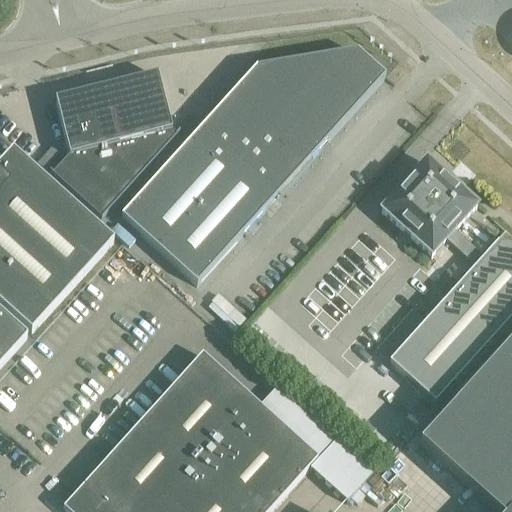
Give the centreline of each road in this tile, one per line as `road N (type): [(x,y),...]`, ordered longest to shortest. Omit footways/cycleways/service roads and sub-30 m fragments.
road 1 (unclassified): [(74,36),(299,0)]
road 2 (unclassified): [(511,104),(382,0)]
